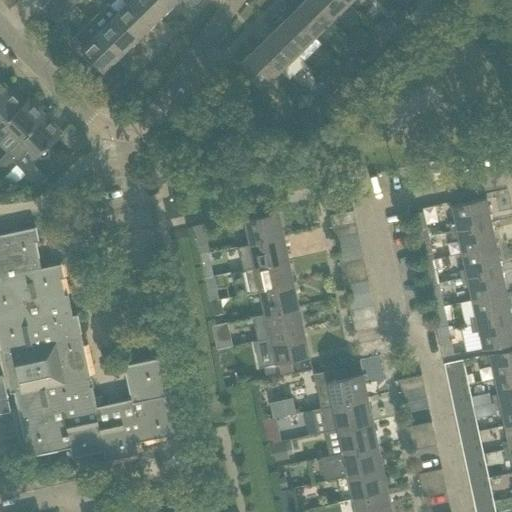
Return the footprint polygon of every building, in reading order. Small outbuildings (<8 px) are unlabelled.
[(55,22),(73,5),(68,0),(49,0),(41,8),(55,22)] [(138,0),(123,0),(127,4),(117,13),(139,36),(157,19),(138,0)] [(172,0),(138,0),(157,19),(174,2),(172,0)] [(331,20),(311,0),(304,0),(291,14),(314,37),(322,29),(331,20)] [(348,4),(344,0),(311,0),(331,20),(348,4)] [(435,0),(424,0),(417,8),(424,15),(437,2),(435,0)] [(139,36),(117,13),(99,31),(121,54),(139,36)] [(314,37),(291,14),(273,31),(296,54),(314,37)] [(391,22),(388,20),(385,23),(381,19),(373,27),(374,28),(373,29),(378,35),(378,34),(385,42),(398,29),(391,22)] [(121,54),(99,31),(89,21),(81,29),(91,39),(81,49),(103,71),(121,54)] [(297,54),(273,31),(256,47),(280,71),(297,54)] [(371,55),(385,42),(378,34),(378,35),(364,48),(371,55)] [(279,71),(256,47),(239,64),(262,88),(279,71)] [(356,56),(344,67),(351,74),(363,63),(356,56)] [(337,88),(351,74),(344,67),(330,81),(337,88)] [(23,104),(7,87),(0,94),(0,126),(3,123),(3,124),(23,104)] [(322,112),(334,100),(327,93),(315,105),(322,112)] [(19,140),(45,115),(29,98),(23,104),(3,124),(3,123),(0,126),(0,140),(10,131),(19,140)] [(320,114),(322,112),(315,105),(300,119),(307,126),(320,114)] [(22,155),(28,149),(36,157),(38,155),(39,157),(41,157),(43,158),(44,157),(46,157),(47,156),(47,155),(48,154),(48,152),(48,151),(48,150),(47,148),(46,147),(62,132),(45,115),(19,140),(0,157),(0,176),(2,177),(22,158),(22,155)] [(451,205),(455,222),(448,224),(450,230),(491,221),(486,198),(451,205)] [(355,222),(353,210),(329,215),(332,227),(355,222)] [(422,211),(411,214),(415,231),(426,229),(422,211)] [(243,220),(247,239),(248,244),(284,236),(278,212),(243,220)] [(101,232),(98,216),(78,220),(81,236),(101,232)] [(496,245),(491,221),(450,230),(451,237),(458,236),(461,253),(496,245)] [(358,233),(355,222),(332,227),(334,238),(358,233)] [(96,406),(76,314),(72,315),(69,303),(66,304),(61,277),(63,277),(60,264),(40,268),(35,241),(38,241),(35,227),(0,234),(0,347),(4,367),(6,376),(10,393),(14,392),(25,443),(22,443),(25,457),(70,447),(72,457),(103,451),(105,461),(138,454),(135,442),(177,433),(174,419),(171,420),(168,403),(164,404),(162,396),(179,392),(171,354),(124,364),(131,399),(96,406)] [(248,244),(237,246),(242,269),(244,269),(289,260),(284,236),(248,244)] [(433,259),(429,243),(418,245),(422,261),(433,259)] [(501,268),(496,245),(461,253),(465,269),(458,270),(460,277),(501,268)] [(207,251),(197,253),(203,279),(212,277),(207,251)] [(365,268),(363,257),(339,262),(342,273),(365,268)] [(436,275),(433,259),(422,261),(425,278),(436,275)] [(294,284),(289,260),(244,269),(250,293),(259,291),(294,284)] [(368,280),(365,268),(342,273),(344,285),(368,280)] [(506,292),(501,268),(460,277),(462,285),(468,283),(471,299),(506,292)] [(217,299),(212,277),(203,279),(207,301),(217,299)] [(299,307),(294,284),(259,291),(264,315),(299,307)] [(443,305),(439,289),(428,292),(432,308),(443,305)] [(511,315),(506,292),(471,299),(475,316),(469,317),(470,324),(511,315)] [(375,315),(373,304),(349,309),(351,320),(375,315)] [(447,323),(443,305),(432,308),(435,325),(447,323)] [(264,315),(252,317),(257,341),(269,338),(304,331),(299,307),(264,315)] [(378,327),(375,315),(351,320),(354,332),(378,327)] [(511,341),(511,318),(511,315),(470,324),(472,331),(478,330),(482,348),(497,345),(511,341)] [(257,341),(253,342),(259,367),(274,363),(274,362),(277,362),(278,362),(290,359),(309,355),(304,331),(269,338),(257,341)] [(214,337),(216,349),(230,346),(228,334),(214,337)] [(453,354),(450,340),(450,337),(438,339),(442,356),(453,354)] [(511,374),(511,348),(483,355),(485,363),(490,362),(494,379),(511,374)] [(290,359),(278,362),(280,373),(293,371),(290,359)] [(363,374),(335,380),(333,370),(313,374),(320,408),(321,408),(368,398),(363,374)] [(511,399),(511,374),(494,379),(497,395),(492,396),(493,403),(511,399)] [(2,375),(0,375),(0,413),(10,411),(2,375)] [(424,386),(421,375),(398,380),(400,391),(424,386)] [(468,384),(466,375),(447,379),(449,388),(468,384)] [(470,394),(468,384),(449,388),(451,398),(470,394)] [(426,398),(424,386),(400,391),(403,403),(426,398)] [(320,408),(311,410),(316,433),(326,431),(338,429),(373,422),(368,398),(321,408),(320,408)] [(511,424),(511,399),(493,403),(495,411),(500,410),(504,426),(511,424)] [(289,400),(272,404),(275,417),(292,413),(289,400)] [(378,445),(373,422),(338,429),(343,453),(378,445)] [(434,433),(431,422),(408,427),(410,438),(434,433)] [(478,432),(476,423),(457,427),(459,436),(478,432)] [(511,449),(511,424),(504,426),(508,444),(502,445),(504,452),(511,449)] [(480,441),(478,432),(459,436),(461,445),(480,441)] [(436,445),(434,433),(410,438),(412,450),(436,445)] [(378,445),(343,453),(319,458),(319,459),(321,459),(327,457),(330,472),(322,473),(324,481),(347,476),(348,476),(383,469),(378,445)] [(444,480),(441,468),(418,474),(420,485),(444,480)] [(388,492),(383,469),(348,476),(353,500),(388,492)] [(488,479),(486,470),(467,474),(469,483),(488,479)] [(490,489),(488,479),(469,483),(471,493),(490,489)] [(446,492),(444,480),(420,485),(423,497),(446,492)] [(392,511),(388,492),(353,500),(355,511),(392,511)] [(218,511),(217,503),(175,511),(218,511)]
